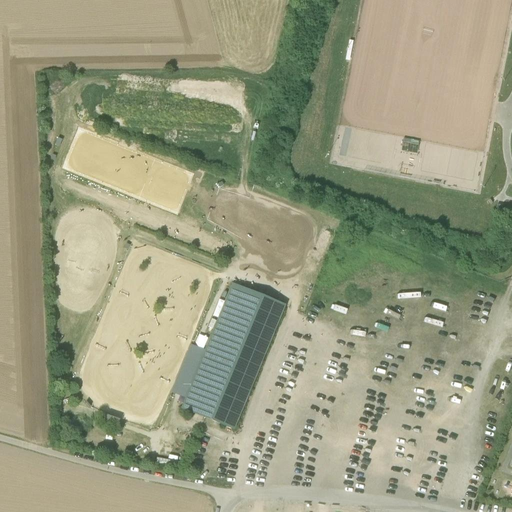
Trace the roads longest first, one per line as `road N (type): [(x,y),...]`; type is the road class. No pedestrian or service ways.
road 1 (unclassified): [(0,437),(232,495)]
road 2 (unknown): [(442,511),(509,291)]
road 3 (unknown): [(232,495),(307,311)]
road 4 (residential): [(232,495),(393,511)]
